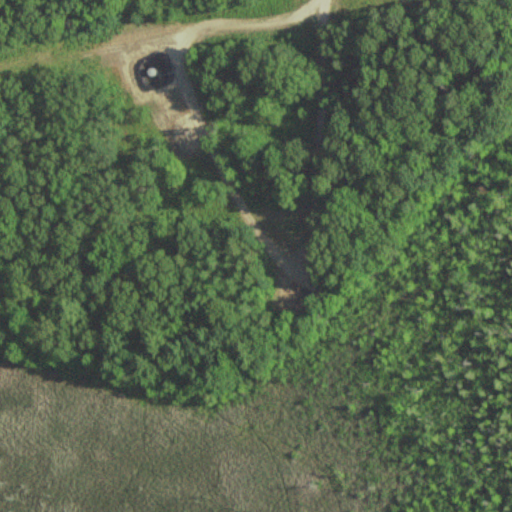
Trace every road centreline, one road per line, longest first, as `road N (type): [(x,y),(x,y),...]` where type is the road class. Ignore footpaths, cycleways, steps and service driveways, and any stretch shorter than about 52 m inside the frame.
road 1 (residential): [(0,261),(252,212),(333,0)]
road 2 (residential): [(241,214),(199,150),(174,86),(202,41),(317,42)]
